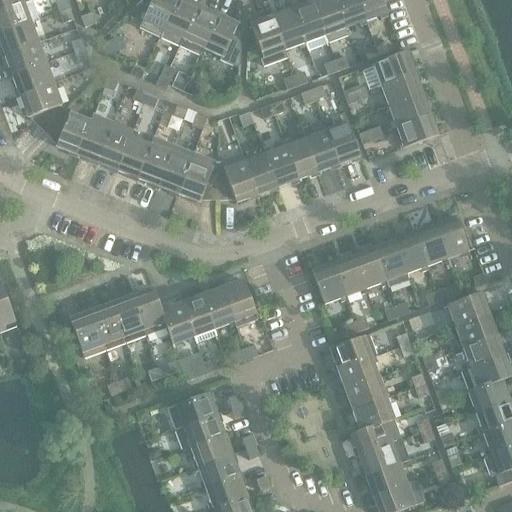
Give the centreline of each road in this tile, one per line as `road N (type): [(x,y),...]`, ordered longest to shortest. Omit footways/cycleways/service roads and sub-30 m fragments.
road 1 (residential): [(317,511),(286,500),(242,379),(308,355),(264,242)]
road 2 (residential): [(39,194),(200,255),(264,242)]
road 3 (residential): [(264,242),(473,166)]
road 4 (residential): [(473,166),(414,0)]
